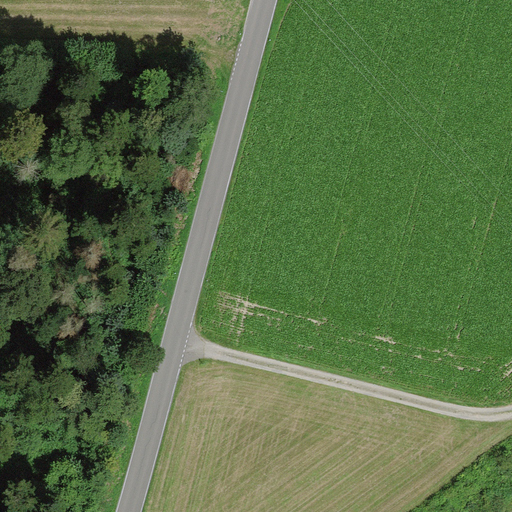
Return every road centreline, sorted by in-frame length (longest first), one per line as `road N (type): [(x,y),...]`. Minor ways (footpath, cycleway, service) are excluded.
road 1 (unclassified): [(128,511),(265,0)]
road 2 (track): [(511,400),(174,346)]
